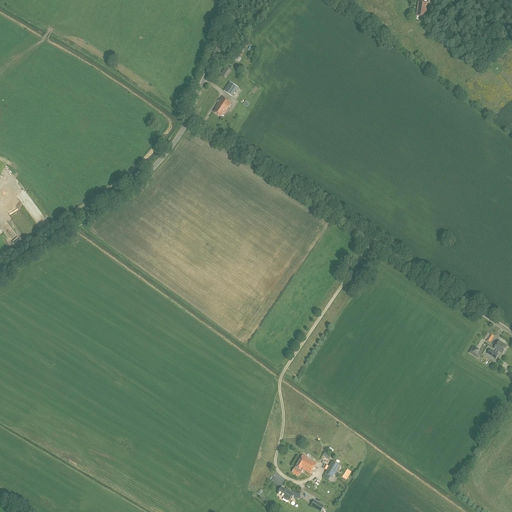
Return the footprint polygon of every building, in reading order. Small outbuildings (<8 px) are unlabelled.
[(416,16),(426,17),(428,3),(418,2),(416,16)] [(220,75),(225,79),(230,70),(225,67),(220,75)] [(224,91),(232,96),(238,87),(230,82),(224,91)] [(214,112),(221,117),(223,113),(225,114),(232,103),(222,97),(216,108),(217,108),(214,112)] [(486,340),(491,343),(494,337),(488,332),(484,337),(487,339),(486,340)] [(487,354),(495,359),(498,354),(497,354),(499,352),(502,354),(507,346),(499,341),(494,348),(496,350),(494,352),(490,349),(487,354)] [(482,352),(473,346),(469,352),(478,358),(482,352)] [(323,456),(330,460),(332,455),(326,451),(323,456)] [(293,473),(299,476),(303,469),(310,474),(317,463),(303,455),(293,473)] [(325,474),(332,478),(339,465),(332,461),(325,474)] [(284,499),(287,501),(288,500),(289,501),(293,495),(296,497),(296,499),(301,499),(301,493),(294,493),(289,490),(288,491),(282,487),(277,494),(284,498),(284,499)] [(314,501),(311,506),(320,511),(324,507),(314,501)]
